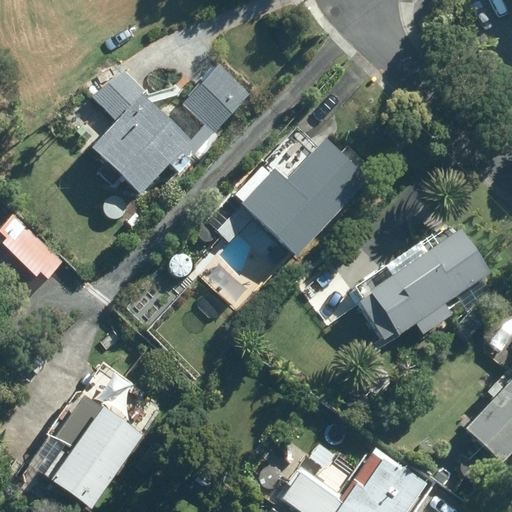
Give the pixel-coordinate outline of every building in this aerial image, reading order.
[(511,0),(502,0),(511,7),(511,17),(508,22),(511,25),(511,0)] [(181,168),(252,96),(218,63),(183,99),(207,123),(190,140),(120,72),(87,96),(114,122),(89,148),(104,162),(94,173),(107,186),(118,175),(137,194),(171,159),(181,168)] [(319,145),(313,140),(281,172),(275,167),(274,169),(267,162),(234,197),(230,194),(203,222),(226,244),(253,216),(255,218),(240,233),(263,255),(277,239),(295,256),(341,208),(346,212),(371,185),(367,181),(324,140),(319,145)] [(0,223),(0,276),(26,301),(60,265),(8,216),(0,223)] [(419,337),(449,317),(442,306),(487,275),(457,231),(366,293),(367,295),(355,303),(381,343),(393,334),(395,337),(412,326),(419,337)] [(380,387),(362,369),(346,386),(365,403),(380,387)] [(503,462),(511,452),(511,380),(467,428),(503,462)] [(80,511),(85,511),(136,440),(80,400),(30,471),(45,481),(42,485),(80,511)] [(474,448),(462,435),(446,452),(458,464),(474,448)] [(335,457),(317,444),(302,464),(318,475),(322,469),(325,471),(335,457)] [(405,511),(425,484),(401,467),(398,470),(372,452),(340,498),(298,467),(286,485),(289,488),(281,499),(298,511),(405,511)]
